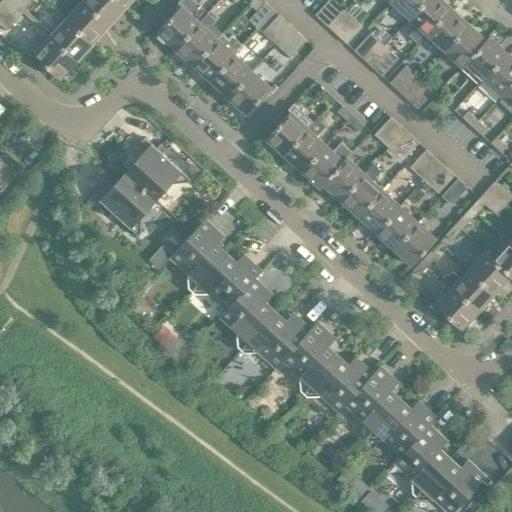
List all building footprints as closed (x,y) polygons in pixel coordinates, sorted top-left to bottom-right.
[(19,0),(0,0),(0,1),(0,2),(17,18),(27,7),(19,0)] [(109,25),(82,0),(66,18),(93,42),(109,25)] [(125,7),(117,0),(81,0),(82,0),(109,25),(125,7)] [(197,4),(193,0),(179,0),(177,3),(180,6),(156,32),(175,49),(199,22),(189,13),(197,4)] [(334,0),(332,3),(328,0),(327,0),(314,14),(327,26),(344,9),(334,0)] [(425,0),(392,0),(391,2),(409,18),(425,0)] [(451,7),(442,0),(425,0),(409,18),(417,26),(409,35),(418,43),(426,34),(451,7)] [(0,2),(0,24),(6,30),(17,18),(0,2)] [(274,11),(265,2),(248,20),(258,28),(274,11)] [(468,24),(451,7),(426,34),(444,50),(468,24)] [(353,17),(344,9),(327,26),(337,35),(353,17)] [(217,38),(207,29),(215,20),(207,13),(199,22),(175,49),(192,65),(217,38)] [(287,23),(278,14),(262,32),(271,40),(287,23)] [(346,43),(362,26),(353,17),(337,35),(346,43)] [(93,42),(66,18),(50,36),(76,60),(93,42)] [(297,31),(287,23),(271,40),(280,49),(297,31)] [(485,39),(468,24),(444,50),(462,67),(486,40),(485,39)] [(306,40),(297,31),(280,49),(290,57),(306,40)] [(217,38),(192,65),(210,81),(234,54),(243,45),(231,35),(228,39),(222,33),(217,38)] [(379,41),(370,33),(354,50),(363,59),(379,41)] [(76,60),(50,36),(33,54),(60,78),(76,60)] [(470,77),(499,45),(489,36),(485,39),(486,40),(462,67),(461,69),(470,77)] [(388,50),(379,41),(363,59),(372,67),(388,50)] [(398,58),(388,50),(372,67),(381,76),(398,58)] [(511,82),(511,56),(507,52),(482,78),(500,95),(511,82)] [(228,97),(252,70),(234,54),(210,81),(228,97)] [(414,74),(405,65),(389,83),(398,91),(414,74)] [(246,114),(271,87),(252,70),(228,97),(246,114)] [(424,82),(414,74),(398,91),(407,100),(424,82)] [(417,108),(433,91),(424,82),(407,100),(417,108)] [(511,82),(500,95),(511,106),(511,82)] [(329,105),(335,99),(324,89),(319,95),(329,105)] [(446,103),(437,94),(420,112),(430,121),(446,103)] [(287,109),(289,111),(262,141),(274,152),(277,149),(283,155),(313,122),(293,103),(287,109)] [(353,115),(342,105),(337,111),(347,121),(353,115)] [(478,120),(467,111),(462,117),(472,126),(478,120)] [(357,130),(363,124),(353,115),(347,121),(357,130)] [(400,125),(390,117),(374,134),(383,143),(400,125)] [(326,144),(316,136),(324,127),(316,120),(313,122),(283,155),(301,171),(326,144)] [(482,136),(488,130),(478,120),(472,126),(482,136)] [(409,134),(400,125),(383,143),(393,151),(409,134)] [(418,142),(409,134),(393,151),(402,160),(418,142)] [(500,152),(506,146),(495,136),(490,142),(500,152)] [(139,155),(125,172),(155,199),(175,177),(180,182),(186,181),(188,179),(189,178),(144,137),(133,150),(139,155)] [(340,141),(332,150),(326,144),(301,171),(319,188),(323,184),(322,183),(343,160),(346,156),(351,151),(340,141)] [(435,158),(426,149),(409,167),(419,175),(435,158)] [(3,161),(0,158),(0,188),(21,166),(8,154),(3,161)] [(340,200),(364,173),(346,156),(343,160),(322,183),(323,184),(340,200)] [(428,184),(444,166),(435,158),(419,175),(428,184)] [(382,189),(372,180),(381,171),(373,163),(364,173),(340,200),(358,216),(382,189)] [(437,192),(454,175),(444,166),(428,184),(437,192)] [(155,199),(125,172),(110,188),(104,182),(92,194),(137,235),(138,234),(140,231),(140,225),(135,221),(155,199)] [(451,205),(467,187),(457,178),(441,196),(451,205)] [(511,196),(511,194),(495,179),(487,189),(505,205),(511,196)] [(400,205),(382,189),(358,216),(375,232),(400,205)] [(478,198),(496,215),(505,205),(487,189),(478,198)] [(393,248),(417,222),(400,205),(375,232),(393,248)] [(470,219),(464,214),(454,224),(460,230),(470,219)] [(223,236),(204,219),(169,257),(192,277),(187,282),(188,288),(191,290),(226,252),(216,243),(223,236)] [(411,265),(436,238),(417,222),(393,248),(411,265)] [(445,235),(451,240),(460,230),(454,224),(445,235)] [(511,244),(507,240),(492,257),(491,258),(511,275),(510,276),(511,278),(511,244)] [(437,255),(431,249),(422,260),(428,265),(437,255)] [(468,269),(494,293),(510,276),(511,275),(491,258),(492,257),(484,250),(468,269)] [(235,261),(226,252),(191,290),(193,293),(200,293),(204,288),(226,309),(254,278),(261,271),(242,254),(235,261)] [(412,270),(418,276),(428,265),(422,260),(412,270)] [(478,311),(494,293),(468,269),(460,277),(452,270),(448,274),(447,272),(442,278),(451,286),(478,311)] [(254,278),(226,309),(219,317),(241,336),(236,341),(237,347),(240,349),(275,311),(265,302),(272,295),(254,278)] [(451,286),(434,305),(461,329),(478,311),(451,286)] [(284,320),(275,311),(240,349),(242,352),(249,352),(253,347),(276,368),(283,361),(282,360),(310,330),(309,329),(291,313),(284,320)] [(316,321),(309,329),(310,330),(282,360),(283,361),(304,380),(300,384),(300,391),(303,393),(338,355),(328,346),(335,338),(316,321)] [(161,325),(152,335),(163,346),(173,336),(161,325)] [(348,364),(338,355),(303,393),(306,396),(312,396),(316,391),(339,412),(346,404),(345,404),(373,373),(372,373),(355,356),(348,364)] [(379,365),(372,373),(373,373),(345,404),(346,404),(367,423),(363,428),(363,434),(366,437),(400,399),(391,390),(398,382),(379,365)] [(410,408),(400,399),(366,437),(369,439),(375,439),(379,435),(401,455),(429,425),(436,417),(417,400),(410,408)] [(447,441),(429,425),(401,455),(394,463),(416,482),(412,487),(412,493),(415,496),(450,458),(440,448),(447,441)] [(460,467),(450,458),(415,496),(418,498),(424,498),(428,494),(448,511),(452,511),(485,476),(467,459),(460,467)] [(369,491),(361,501),(368,508),(377,498),(369,491)]
